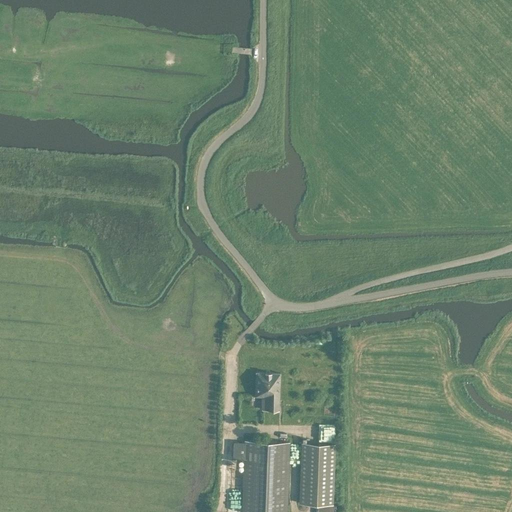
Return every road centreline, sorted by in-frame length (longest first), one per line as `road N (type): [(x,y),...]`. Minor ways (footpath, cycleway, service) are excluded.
road 1 (unclassified): [(329,301),(271,303),(200,200),(209,148),(258,95),(261,0)]
road 2 (track): [(0,252),(72,260),(114,330),(137,345),(230,356)]
road 3 (unclassified): [(329,301),(511,246)]
road 4 (unclassified): [(511,271),(329,301)]
